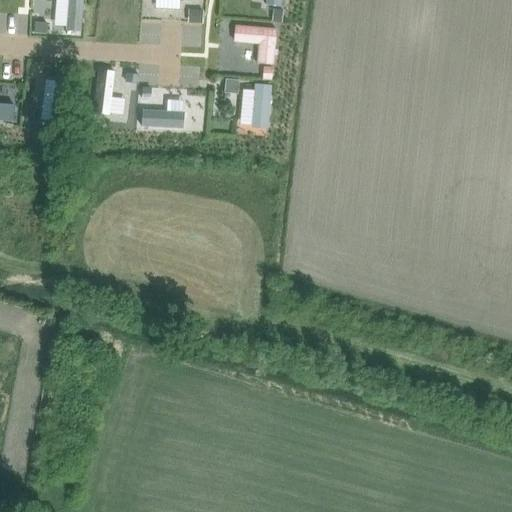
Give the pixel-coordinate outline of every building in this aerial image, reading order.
[(244,0),(244,7),(262,9),(263,0),(244,0)] [(46,23),(35,23),(35,33),(46,33),(46,23)] [(263,78),(264,24),(222,23),(221,44),(244,45),(244,66),(251,66),(251,78),(263,78)] [(264,68),(263,81),(272,81),(273,68),(264,68)] [(260,122),(261,83),(230,82),(229,121),(260,122)] [(227,91),(210,87),(205,113),(223,116),(227,91)] [(28,109),(26,121),(39,123),(41,110),(28,109)]
